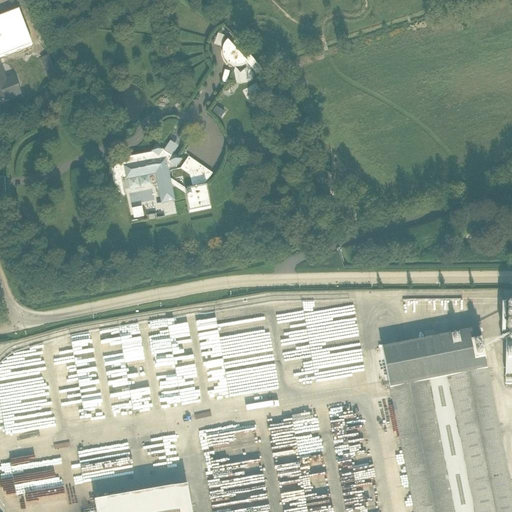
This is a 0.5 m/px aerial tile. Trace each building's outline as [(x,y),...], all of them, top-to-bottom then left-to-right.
[(224,36),(217,33),(213,45),(220,47),(224,36)] [(231,44),(227,41),(225,43),(224,45),(223,48),(222,51),(222,54),(223,56),(224,59),(226,62),(228,64),(231,66),(234,67),(237,67),(240,67),(243,66),(247,63),(257,74),(262,69),(235,40),(231,44)] [(37,55),(43,52),(39,42),(33,45),(37,55)] [(40,59),(52,89),(60,87),(48,56),(40,59)] [(13,101),(22,97),(14,76),(6,79),(1,64),(0,64),(0,104),(13,100),(13,101)] [(216,111),(221,114),(229,103),(223,99),(216,111)] [(164,218),(176,215),(174,202),(175,202),(171,185),(185,194),(189,212),(211,208),(206,187),(187,191),(170,179),(168,168),(169,168),(169,167),(171,164),(176,167),(181,160),(173,155),(172,157),(163,151),(163,150),(156,145),(151,153),(152,154),(124,159),(119,163),(115,167),(113,171),(113,174),(112,179),(114,186),(119,192),(125,196),(126,196),(122,180),(125,179),(125,181),(127,180),(129,190),(150,186),(148,176),(155,175),(161,204),(157,205),(158,211),(163,210),(164,218)] [(212,173),(188,157),(180,169),(176,169),(176,167),(170,169),(173,179),(182,178),(184,187),(205,183),(212,173)] [(134,219),(143,218),(141,207),(132,209),(134,219)] [(200,338),(204,381),(227,378),(229,396),(241,390),(233,387),(237,377),(247,376),(244,348),(258,374),(274,366),(261,360),(261,359),(250,340),(245,341),(245,333),(253,315),(254,324),(261,323),(257,331),(254,325),(255,336),(259,334),(260,344),(267,328),(257,309),(216,313),(217,325),(207,331),(210,337),(200,338)] [(158,327),(147,329),(157,386),(166,384),(168,397),(159,398),(160,405),(188,400),(186,398),(189,394),(188,387),(195,386),(198,383),(194,379),(197,375),(193,353),(188,354),(188,349),(180,342),(179,342),(170,335),(189,332),(187,322),(167,325),(166,319),(157,321),(158,327)] [(106,336),(100,337),(109,399),(121,397),(123,412),(152,407),(141,332),(135,333),(134,325),(105,329),(106,336)] [(511,511),(511,498),(478,331),(382,350),(413,511),(511,511)] [(294,362),(285,363),(288,382),(300,380),(299,375),(305,374),(306,376),(311,375),(310,369),(296,372),(294,362)] [(74,478),(81,477),(76,451),(69,452),(74,478)] [(28,460),(1,464),(6,495),(21,492),(24,511),(67,511),(61,471),(35,475),(33,463),(28,464),(28,460)] [(95,501),(96,511),(191,511),(187,486),(95,501)]
